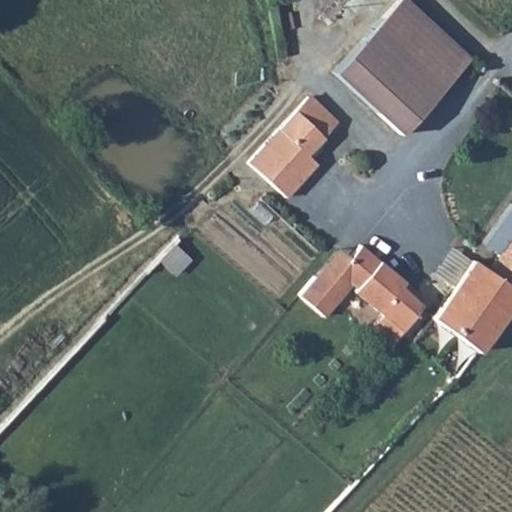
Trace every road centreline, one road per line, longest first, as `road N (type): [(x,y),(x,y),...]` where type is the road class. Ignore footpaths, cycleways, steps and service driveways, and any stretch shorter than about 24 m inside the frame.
road 1 (track): [(229,167),(0,350)]
road 2 (track): [(354,511),(511,340)]
